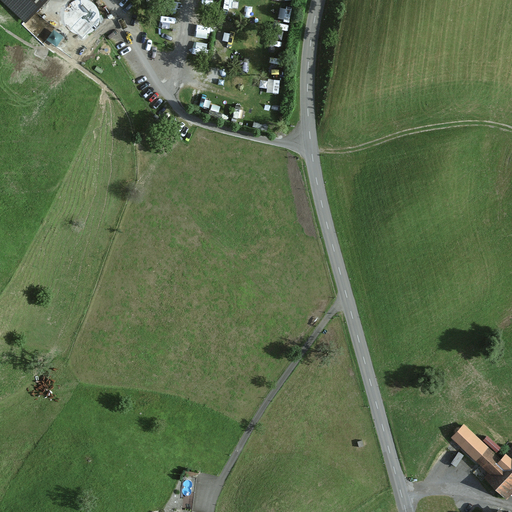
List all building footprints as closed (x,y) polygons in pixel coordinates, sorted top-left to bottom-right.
[(18,0),(28,10),(38,0),(18,0)] [(76,0),(72,0),(70,18),(85,20),(86,11),(93,12),(94,3),(76,0)] [(58,35),(69,29),(64,19),(52,24),(58,35)] [(217,30),(214,43),(226,46),(229,32),(217,30)] [(268,92),(281,93),(282,80),(269,79),(268,92)] [(473,340),(450,352),(485,419),(508,407),(473,340)] [(471,429),(458,443),(490,474),(486,477),(507,498),(511,492),(511,443),(500,456),(471,429)] [(485,431),(481,436),(495,448),(499,443),(485,431)]
